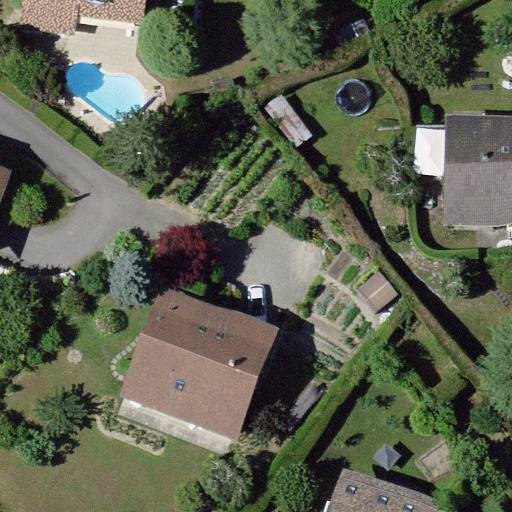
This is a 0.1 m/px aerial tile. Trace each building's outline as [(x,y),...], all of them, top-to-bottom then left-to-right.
[(160,0),(31,0),(28,29),(157,41),(160,0)] [(511,129),(440,133),(445,238),(511,233),(511,129)] [(0,223),(14,179),(0,174),(0,223)] [(290,341),(162,293),(118,411),(245,459),(290,341)] [(461,511),(344,478),(333,511),(461,511)]
